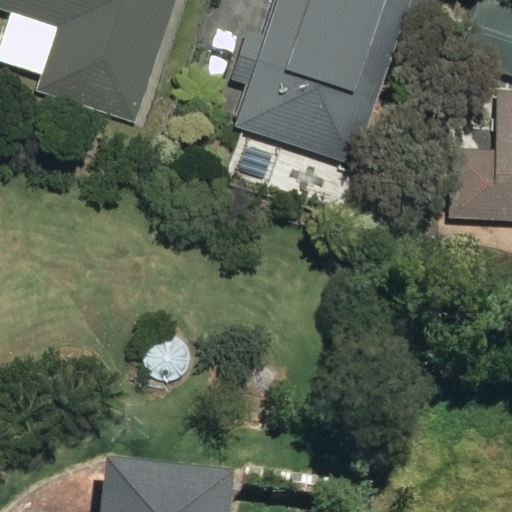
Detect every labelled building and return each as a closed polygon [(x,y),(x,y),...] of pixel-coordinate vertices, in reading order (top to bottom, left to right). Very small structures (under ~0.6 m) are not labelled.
[(40,90),(138,122),(181,0),(0,0),(0,5),(61,26),(40,90)] [(359,168),(418,0),(284,0),(240,126),(359,168)] [(511,4),(500,0),(489,0),(469,60),(511,74),(511,4)] [(452,220),(511,222),(511,94),(506,94),(504,151),(455,149),(452,220)] [(235,511),(240,475),(112,458),(104,511),(235,511)]
